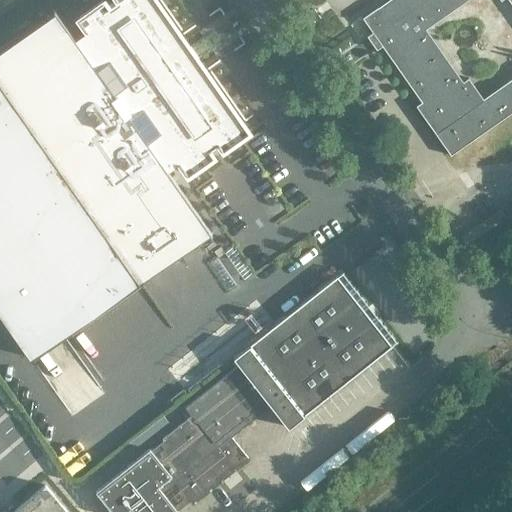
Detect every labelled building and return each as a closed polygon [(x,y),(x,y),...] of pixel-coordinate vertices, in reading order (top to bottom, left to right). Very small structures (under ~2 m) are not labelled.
[(247,131),(156,0),(116,0),(107,7),(103,1),(77,18),(86,30),(74,39),(53,10),(52,11),(53,12),(0,49),(0,314),(30,358),(208,233),(209,235),(211,234),(166,170),(178,162),(186,174),(212,156),(208,150),(218,143),(222,149),(247,131)] [(451,156),(511,112),(511,78),(483,99),(468,78),(462,82),(425,29),(467,0),(500,0),(501,1),(501,0),(508,0),(511,5),(511,0),(388,0),(378,7),(377,7),(362,18),(421,102),(416,106),(451,156)] [(235,362),(238,366),(269,406),(290,431),(305,419),(303,415),(390,346),(336,277),(248,347),(251,350),(235,362)] [(185,408),(191,415),(95,492),(110,511),(125,511),(130,509),(132,511),(179,511),(248,459),(230,437),(269,406),(238,366),(185,408)] [(76,463),(87,441),(66,431),(56,454),(76,463)] [(65,511),(44,487),(13,511),(65,511)]
